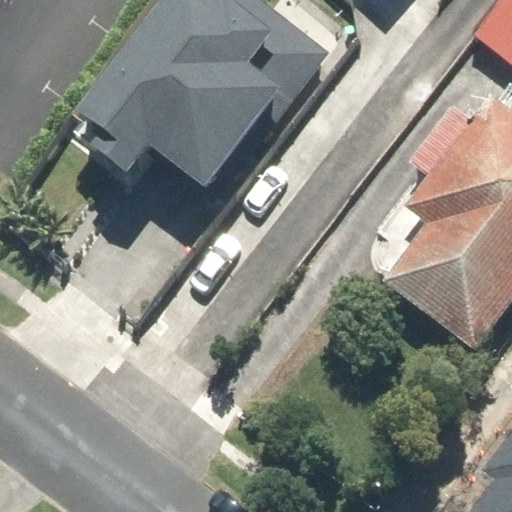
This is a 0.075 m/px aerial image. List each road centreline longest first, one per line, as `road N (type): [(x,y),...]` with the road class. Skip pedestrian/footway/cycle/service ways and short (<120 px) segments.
road 1 (unknown): [(88,448),(444,0)]
road 2 (residential): [(0,380),(170,511)]
